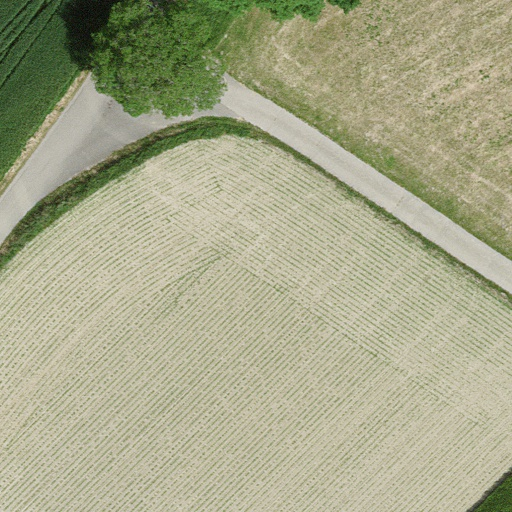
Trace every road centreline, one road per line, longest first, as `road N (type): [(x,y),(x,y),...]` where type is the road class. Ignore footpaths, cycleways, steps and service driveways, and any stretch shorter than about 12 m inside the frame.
road 1 (track): [(144,28),(511,278)]
road 2 (unclassified): [(165,0),(0,221)]
